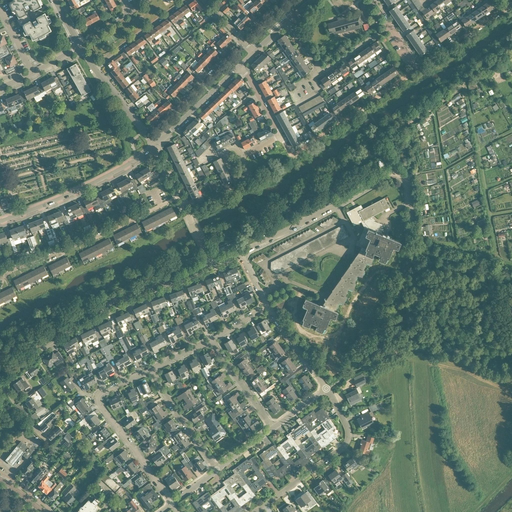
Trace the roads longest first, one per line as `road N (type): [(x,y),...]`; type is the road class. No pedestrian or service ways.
road 1 (unclassified): [(0,285),(16,268),(179,196)]
road 2 (residential): [(240,252),(387,174),(406,181)]
road 3 (residential): [(44,342),(118,300),(212,265)]
road 4 (residential): [(253,511),(345,444),(347,426),(326,388)]
road 5 (unclassified): [(0,221),(70,195),(154,147)]
road 6 (unclassified): [(294,154),(419,69)]
road 7 (residential): [(284,27),(317,74),(390,27)]
road 8 (residential): [(171,504),(96,395)]
road 9 (residential): [(243,41),(158,123),(166,134)]
road 10 (residential): [(217,469),(151,368)]
